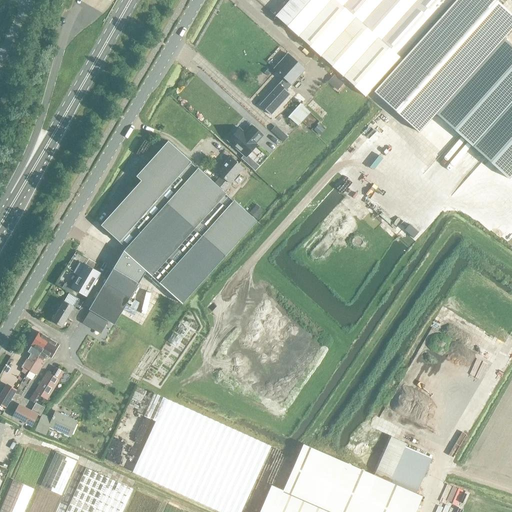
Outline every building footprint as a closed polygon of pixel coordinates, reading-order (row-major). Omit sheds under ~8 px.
[(336,0),(290,0),(277,14),(365,96),(400,57),(336,0)] [(336,0),(400,57),(450,0),(336,0)] [(511,14),(496,0),(455,0),(373,91),(419,132),(503,38),(511,27),(511,14)] [(511,46),(503,38),(436,114),(508,179),(511,174),(511,46)] [(284,78),(260,105),(271,115),(277,109),(290,94),(284,88),(289,83),(291,85),(305,70),(287,53),(273,68),(284,78)] [(302,74),(291,87),(297,91),(308,78),(302,74)] [(337,90),(344,83),(334,74),(327,81),(337,90)] [(298,125),(310,112),(300,103),(288,116),(298,125)] [(319,135),(324,130),(318,124),(314,129),(319,135)] [(275,125),(270,130),(283,142),(288,137),(275,125)] [(228,140),(246,157),(257,144),(255,143),(262,135),(253,126),(245,134),(239,128),(228,140)] [(123,250),(88,308),(115,324),(121,314),(148,268),(184,301),(225,256),(257,221),(168,141),(136,176),(141,180),(134,187),(129,193),(101,225),(125,248),(123,250)] [(225,191),(231,184),(230,183),(244,168),(230,156),(216,172),(221,176),(215,183),(225,191)] [(257,204),(250,212),(256,218),(263,210),(257,204)] [(409,223),(405,229),(414,236),(419,230),(409,223)] [(85,264),(71,287),(86,296),(100,273),(85,264)] [(67,319),(72,321),(72,322),(79,310),(74,307),(64,300),(52,321),(62,327),(67,319)] [(136,310),(140,303),(134,300),(130,307),(136,310)] [(89,310),(83,321),(91,326),(94,321),(104,327),(107,321),(89,310)] [(183,335),(188,328),(182,324),(177,332),(183,335)] [(49,338),(39,331),(27,351),(30,353),(22,366),(29,371),(49,338)] [(176,346),(182,337),(173,332),(167,341),(176,346)] [(49,338),(29,371),(36,375),(45,361),(43,360),(46,355),(51,358),(60,344),(49,338)] [(53,375),(47,371),(34,391),(29,399),(33,402),(39,394),(47,400),(59,381),(65,384),(70,375),(57,368),(53,375)] [(15,391),(6,385),(0,394),(0,404),(5,407),(15,391)] [(155,421),(133,472),(221,511),(240,511),(271,446),(154,393),(143,416),(155,421)] [(35,402),(31,410),(38,415),(40,416),(45,407),(35,402)] [(18,404),(12,416),(32,426),(38,415),(31,410),(18,404)] [(51,418),(48,417),(42,414),(35,430),(46,435),(49,427),(71,437),(78,421),(54,411),(51,418)] [(271,485),(258,511),(414,511),(421,496),(416,493),(431,458),(405,446),(406,443),(390,436),(374,475),(303,443),(283,490),(271,485)] [(121,511),(133,489),(85,467),(65,511),(121,511)] [(0,511),(22,511),(33,487),(13,478),(0,508),(0,511)] [(443,484),(442,492),(455,494),(457,486),(443,484)]
